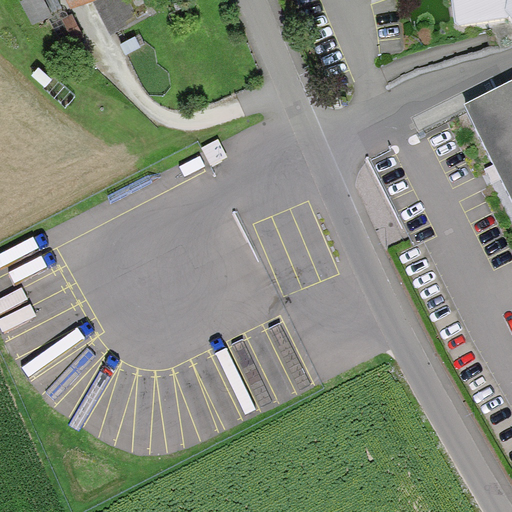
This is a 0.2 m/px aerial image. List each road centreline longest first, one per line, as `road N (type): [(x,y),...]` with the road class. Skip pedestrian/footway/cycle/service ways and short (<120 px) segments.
road 1 (residential): [(495,511),(384,302),(248,0)]
road 2 (unknown): [(389,110),(511,369)]
road 3 (unknown): [(389,110),(511,50)]
